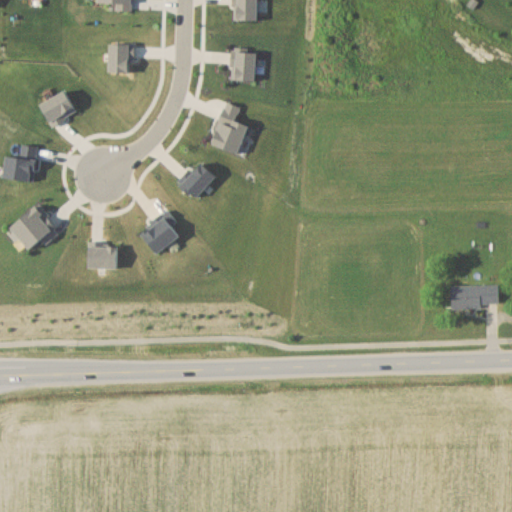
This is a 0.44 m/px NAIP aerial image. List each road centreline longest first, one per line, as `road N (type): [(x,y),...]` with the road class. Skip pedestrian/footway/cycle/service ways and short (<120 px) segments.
road 1 (tertiary): [(0,373),(511,358)]
road 2 (residential): [(183,0),(176,93),(144,144),(105,173)]
